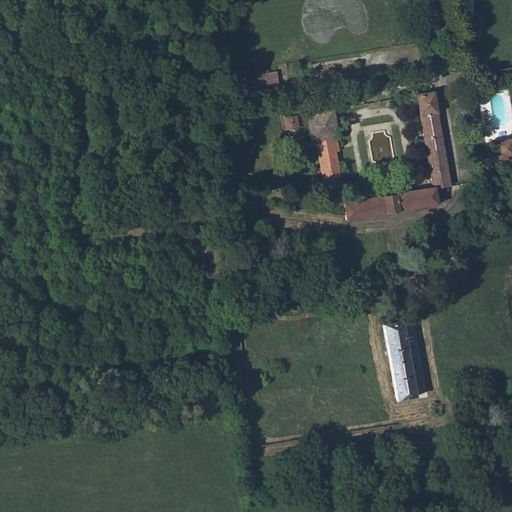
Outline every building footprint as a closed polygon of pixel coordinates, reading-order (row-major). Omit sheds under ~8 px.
[(471,23),(472,0),(462,0),(461,22),(471,23)] [(451,186),(433,92),(415,95),(431,186),(433,185),(434,189),(451,186)] [(332,111),(307,115),(312,143),(316,142),(328,207),(343,204),(343,202),(344,202),(336,152),(339,151),(332,111)] [(285,131),(299,129),(296,115),(283,118),(285,131)] [(511,154),(511,138),(495,142),(498,157),(511,154)] [(343,204),(346,219),(436,203),(434,189),(433,185),(431,186),(344,202),(343,202),(343,204)] [(402,322),(384,324),(396,399),(414,396),(402,322)]
